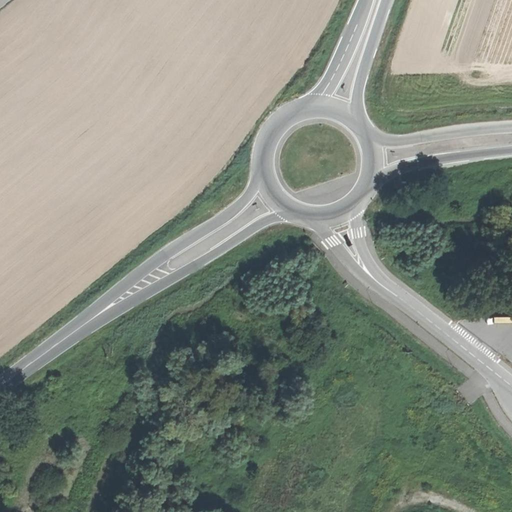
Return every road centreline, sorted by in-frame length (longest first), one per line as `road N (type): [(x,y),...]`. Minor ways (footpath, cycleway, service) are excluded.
road 1 (primary): [(264,167),(236,207),(166,252),(101,310)]
road 2 (primary): [(101,310),(295,210)]
road 3 (unclassified): [(367,272),(501,377)]
road 4 (secondary): [(511,127),(367,142)]
road 5 (secondary): [(369,178),(511,151)]
road 6 (primary): [(357,127),(359,84),(386,0)]
road 7 (primary): [(0,385),(101,310)]
road 8 (primary): [(366,0),(309,109)]
